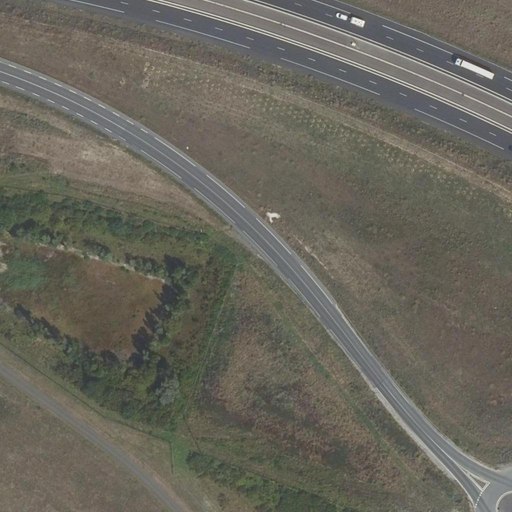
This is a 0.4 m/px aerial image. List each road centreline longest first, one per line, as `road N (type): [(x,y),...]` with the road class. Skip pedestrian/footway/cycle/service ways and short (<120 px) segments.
road 1 (secondary): [(0,68),(76,99),(224,200),(327,306),(441,456),(494,494)]
road 2 (track): [(511,196),(298,100),(204,68),(0,19)]
road 3 (trunk): [(112,0),(393,89),(511,143)]
road 4 (trunk): [(511,87),(286,0)]
